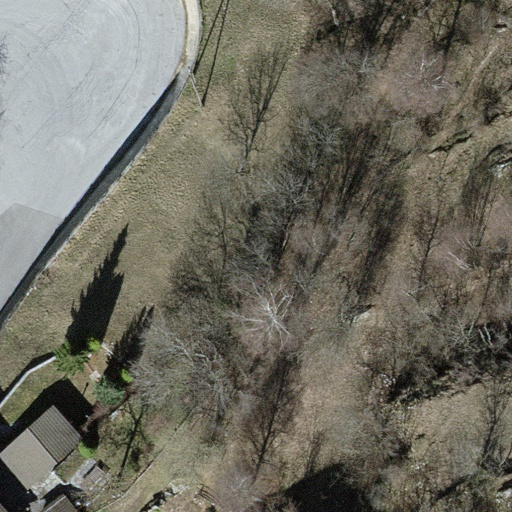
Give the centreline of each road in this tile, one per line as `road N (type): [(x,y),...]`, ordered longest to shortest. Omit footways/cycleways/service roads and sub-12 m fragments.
road 1 (unclassified): [(95,32),(115,99),(104,137),(0,273)]
road 2 (residential): [(95,32),(0,161)]
